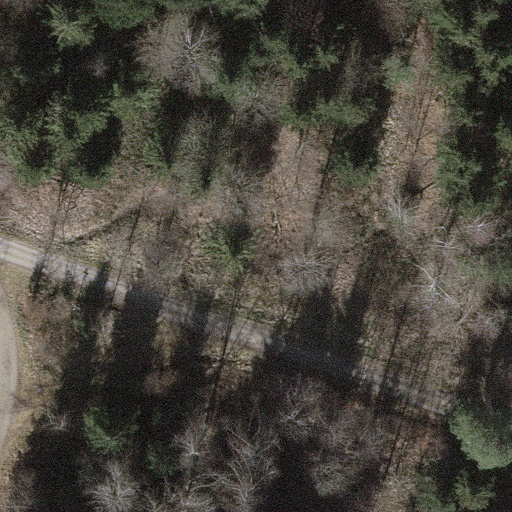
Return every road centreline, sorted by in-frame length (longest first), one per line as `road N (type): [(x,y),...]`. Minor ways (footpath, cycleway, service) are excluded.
road 1 (track): [(0,250),(511,423)]
road 2 (track): [(14,421),(99,371),(243,332)]
road 3 (track): [(0,450),(14,421),(0,316)]
